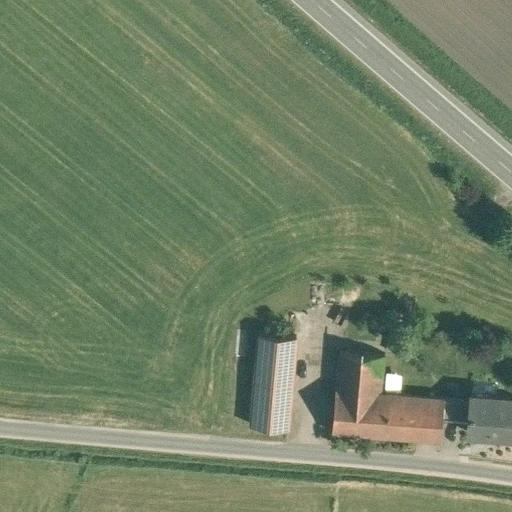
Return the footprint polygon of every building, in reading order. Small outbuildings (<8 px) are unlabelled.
[(362,286),(329,284),(327,305),(396,311),(397,293),(361,289),(362,286)] [(297,334),(259,331),(251,423),(289,426),(297,334)] [(384,353),(340,349),(337,387),(336,387),(333,429),(335,429),(335,430),(336,430),(336,429),(345,430),(346,431),(346,430),(355,431),(356,431),(357,431),(365,432),(367,432),(375,432),(375,433),(377,433),(385,433),(385,434),(386,434),(390,392),(381,391),(384,353)] [(445,396),(390,392),(386,434),(442,438),(444,415),(445,396)] [(511,394),(472,392),(471,398),(469,418),(468,430),(511,433),(511,394)] [(471,398),(445,396),(444,415),(469,418),(471,398)]
